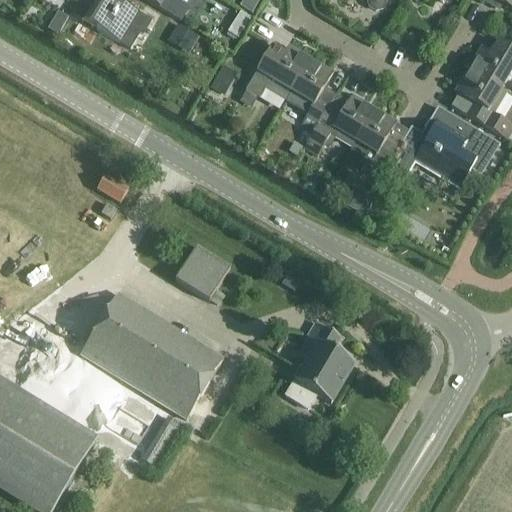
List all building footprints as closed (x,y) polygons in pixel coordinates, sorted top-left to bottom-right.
[(92,0),(80,21),(130,52),(131,51),(119,44),(125,34),(143,36),(150,24),(151,24),(152,23),(115,0),(92,0)] [(141,0),(145,2),(169,17),(182,24),(190,10),(180,4),(182,0),(141,0)] [(389,0),(367,0),(366,3),(368,10),(376,14),(383,13),(386,7),(385,1),(385,0),(387,0),(389,1),(389,0)] [(511,14),(511,0),(487,0),(484,6),(494,12),(498,6),(511,14)] [(500,46),(493,58),(481,51),(468,73),(501,92),(511,73),(511,53),(506,50),(500,46)] [(282,58),(271,51),(272,50),(271,49),(245,93),(258,101),(264,92),(284,104),(309,62),(287,49),(282,58)] [(316,102),(332,76),(309,62),(284,104),(285,104),(291,96),(311,108),(300,126),(313,134),(328,109),(316,102)] [(468,73),(454,96),(463,101),(456,113),(465,119),(490,133),(507,144),(511,134),(511,128),(498,120),(494,118),(507,96),(501,92),(468,73)] [(353,145),(373,112),(351,98),(340,117),(328,109),(313,134),(314,135),(305,152),(317,159),(333,133),(353,145)] [(423,132),(429,135),(413,163),(459,191),(460,190),(459,189),(469,172),(470,171),(480,177),(498,147),(473,132),(436,110),(423,132)] [(396,125),(373,112),(353,145),(350,150),(352,151),(366,159),(367,165),(370,167),(369,167),(365,175),(378,183),(402,142),(390,134),(396,125)] [(397,153),(379,183),(395,192),(401,182),(397,180),(409,161),(397,153)] [(120,206),(128,193),(105,179),(97,193),(120,206)] [(110,222),(116,213),(107,207),(101,217),(110,222)] [(175,284),(209,305),(230,271),(196,249),(175,284)] [(185,422),(221,363),(118,298),(81,357),(185,422)] [(330,407),(354,367),(332,354),(340,341),(316,326),(305,343),(312,347),(291,383),(283,395),(307,410),(315,397),(317,399),(330,407)] [(0,493),(30,511),(55,511),(98,443),(0,383),(0,493)] [(157,473),(184,430),(167,420),(141,463),(157,473)]
